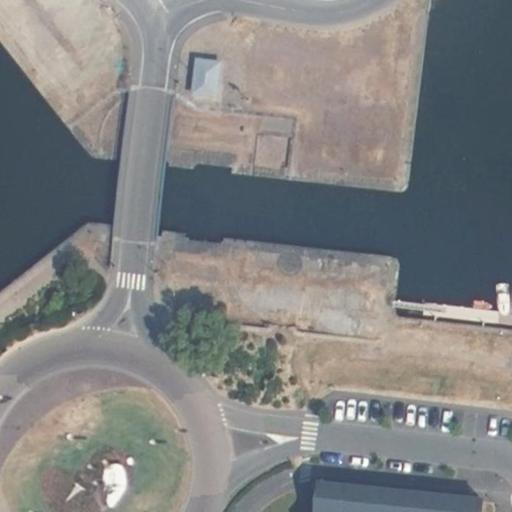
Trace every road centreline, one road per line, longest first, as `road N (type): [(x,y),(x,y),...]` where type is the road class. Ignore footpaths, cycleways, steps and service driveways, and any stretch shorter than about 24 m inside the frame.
road 1 (unclassified): [(150,18),(155,69),(133,241)]
road 2 (unclassified): [(369,0),(315,13),(199,1),(150,18)]
road 3 (residential): [(312,437),(511,459)]
road 4 (residential): [(312,437),(189,401)]
road 5 (residential): [(206,495),(233,471),(312,437)]
